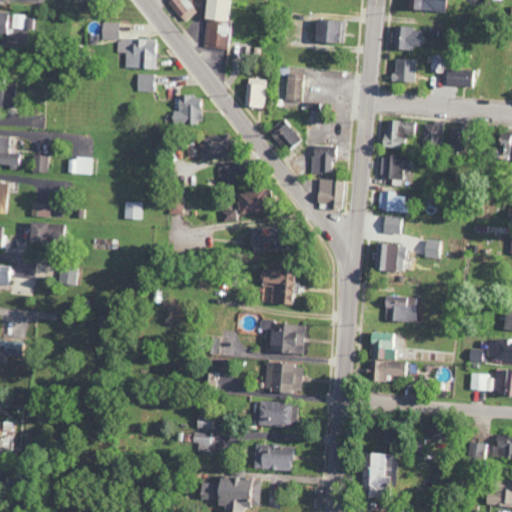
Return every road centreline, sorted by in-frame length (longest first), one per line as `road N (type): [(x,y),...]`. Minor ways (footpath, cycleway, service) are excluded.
road 1 (residential): [(333,511),(377,0)]
road 2 (residential): [(351,269),(327,221),(153,0)]
road 3 (residential): [(511,413),(341,396)]
road 4 (residential): [(511,110),(370,96)]
